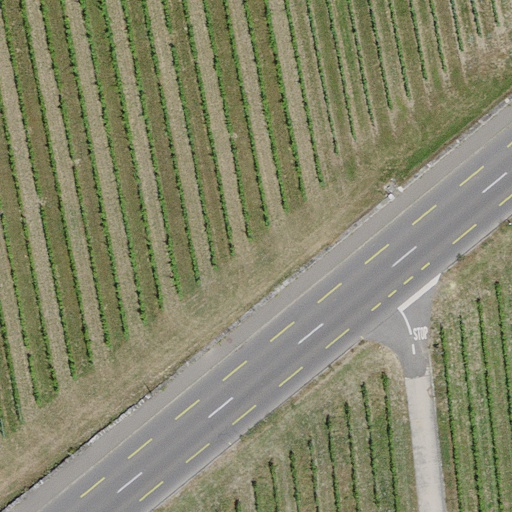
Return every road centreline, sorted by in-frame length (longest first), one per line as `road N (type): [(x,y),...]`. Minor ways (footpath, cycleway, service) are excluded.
road 1 (tertiary): [(89,511),(511,165)]
road 2 (track): [(434,511),(405,253)]
